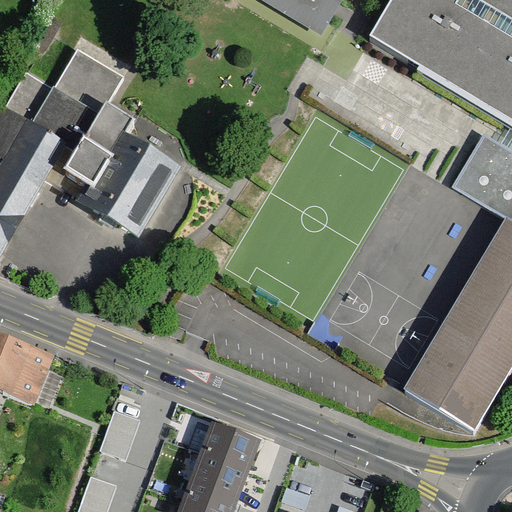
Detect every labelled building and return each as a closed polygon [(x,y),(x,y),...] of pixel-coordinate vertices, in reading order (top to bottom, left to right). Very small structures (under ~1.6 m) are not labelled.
[(256,0),(322,39),(345,0),(256,0)] [(511,0),(390,0),(366,39),(511,129),(511,0)] [(79,203),(144,241),(187,168),(131,135),(137,124),(106,106),(126,71),(77,45),(54,86),(26,69),(0,112),(0,152),(9,157),(0,172),(0,265),(50,179),(82,198),(79,203)] [(454,189),(506,219),(511,222),(511,151),(486,135),(454,189)] [(511,222),(506,219),(405,390),(477,432),(511,372),(511,222)] [(55,363),(0,341),(0,397),(34,412),(55,363)] [(241,511),(265,446),(216,429),(187,511),(241,511)] [(82,511),(108,511),(119,483),(95,475),(82,511)]
